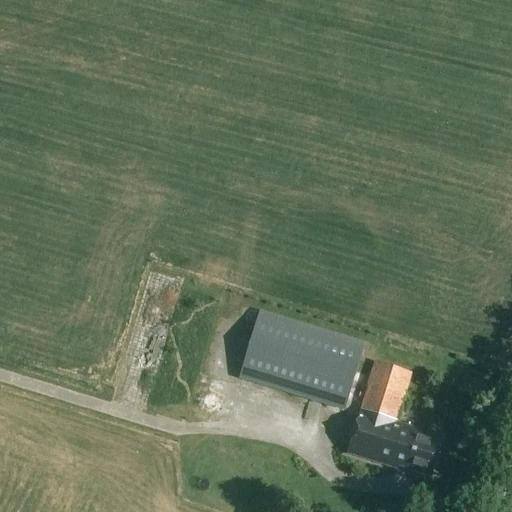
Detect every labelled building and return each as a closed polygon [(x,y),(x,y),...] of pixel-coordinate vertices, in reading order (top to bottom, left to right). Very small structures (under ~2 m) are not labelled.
[(122,271),(153,276),(156,256),(135,253),(135,257),(125,256),(122,271)] [(175,273),(163,300),(177,306),(189,279),(175,273)] [(139,367),(163,377),(187,320),(163,310),(139,367)] [(345,412),(366,343),(261,311),(240,380),(345,412)] [(347,454),(360,458),(396,469),(398,462),(432,473),(441,443),(419,436),(420,433),(395,425),(411,375),(376,364),(360,415),(361,415),(356,431),(354,430),(347,454)]
